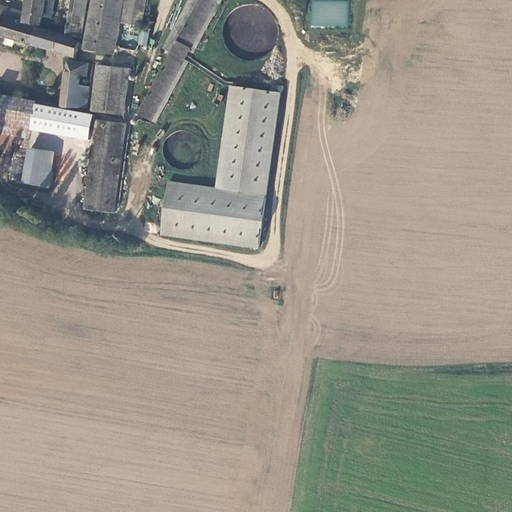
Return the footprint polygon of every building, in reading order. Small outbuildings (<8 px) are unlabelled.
[(68,0),(64,29),(63,35),(24,24),(24,22),(39,24),(40,24),(41,16),(43,16),(45,0),(28,0),(26,13),(0,7),(0,34),(76,56),(79,43),(69,37),(78,38),(85,0),(68,0)] [(61,0),(45,0),(43,16),(58,18),(61,0)] [(91,0),(83,48),(110,54),(119,0),(91,0)] [(123,0),(115,46),(137,51),(138,45),(147,46),(149,29),(149,0),(123,0)] [(200,0),(140,114),(151,120),(215,0),(200,0)] [(221,34),(223,43),(227,51),(234,57),(242,61),(251,61),(260,59),(268,55),(274,48),(277,39),(278,30),(275,21),(269,13),(262,8),(252,5),(243,6),(234,10),(227,16),(223,25),(221,34)] [(69,62),(62,110),(86,109),(86,107),(90,89),(80,88),(82,77),(88,78),(89,65),(75,63),(69,62)] [(133,69),(105,64),(97,110),(125,114),(133,69)] [(282,92),(232,85),(218,187),(267,194),(282,92)] [(0,121),(32,128),(37,104),(0,96),(0,121)] [(129,124),(99,120),(86,208),(115,212),(129,124)] [(28,147),(32,128),(0,121),(0,151),(15,154),(16,146),(28,147)] [(27,155),(22,182),(39,184),(45,157),(27,155)]
